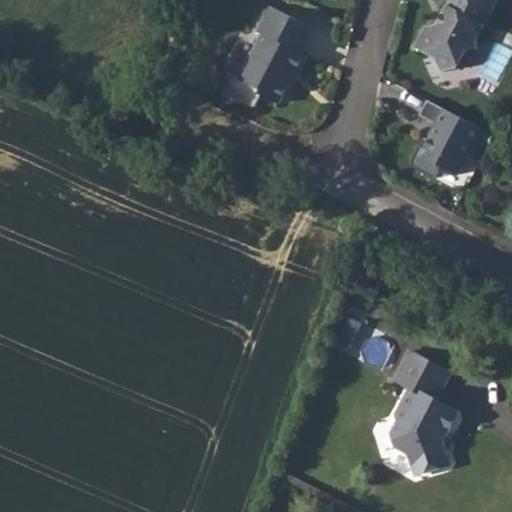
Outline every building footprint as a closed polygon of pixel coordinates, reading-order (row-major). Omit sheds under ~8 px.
[(494,10),(475,0),(451,0),(435,30),(427,25),(416,48),(436,59),(442,72),(457,69),(466,52),(479,49),(477,43),(494,10)] [(475,0),(494,10),(498,0),(475,0)] [(302,54),(314,29),(265,3),(260,13),(266,16),(257,32),(263,34),(241,77),(235,74),(224,96),(255,107),(262,94),(280,104),(296,72),(300,74),(308,57),(302,54)] [(482,129),(429,100),(420,116),(441,127),(435,138),(433,136),(426,150),(439,157),(440,166),(458,175),(482,129)] [(458,205),(451,201),(447,207),(455,211),(458,205)] [(382,286),(363,277),(357,291),(375,300),(382,286)] [(438,401),(452,373),(410,351),(395,379),(411,388),(398,414),(400,421),(393,434),(397,447),(410,454),(416,475),(450,464),(444,443),(460,412),(438,401)]
